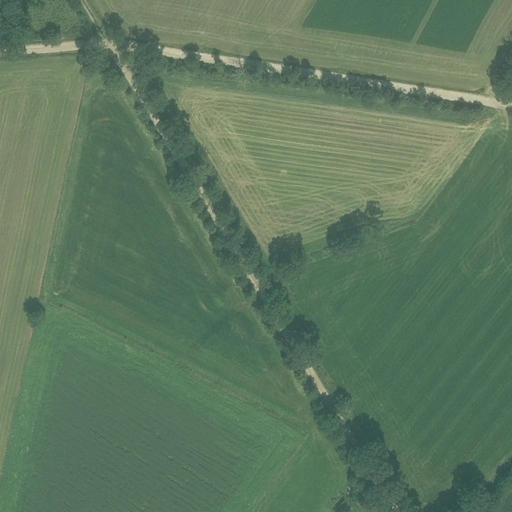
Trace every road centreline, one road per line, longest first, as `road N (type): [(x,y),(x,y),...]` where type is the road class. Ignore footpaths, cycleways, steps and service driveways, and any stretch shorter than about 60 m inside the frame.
road 1 (track): [(115,45),(397,511)]
road 2 (track): [(511,105),(115,45)]
